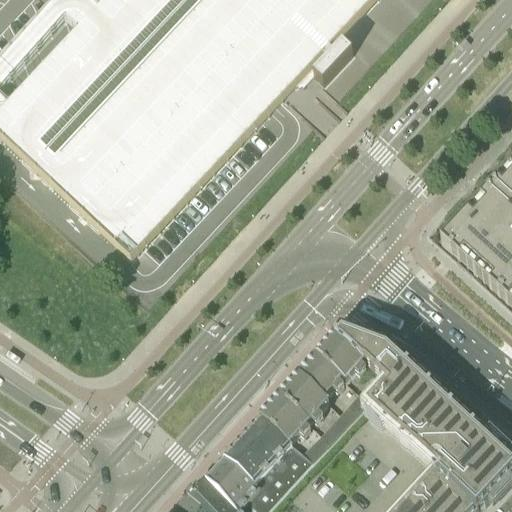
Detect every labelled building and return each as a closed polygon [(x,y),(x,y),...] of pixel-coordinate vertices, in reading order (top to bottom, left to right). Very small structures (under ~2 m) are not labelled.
[(84,0),(62,0),(0,67),(0,142),(16,158),(62,201),(113,249),(132,266),(277,112),(283,105),(297,90),(299,91),(304,86),(303,84),(305,82),(306,81),(310,77),(314,81),(324,90),(353,59),(343,50),(339,46),(340,44),(381,0),(111,0),(99,14),(91,6),(87,2),(84,0)] [(511,170),(442,248),(511,311),(511,170)] [(365,369),(380,382),(389,390),(370,409),(370,410),(441,476),(408,511),(484,511),(511,482),(511,464),(390,352),(342,334),(336,341),(365,369)] [(317,362),(347,388),(347,389),(365,369),(336,341),(317,362)] [(299,382),(328,409),(347,388),(317,362),(299,382)] [(280,403),(310,429),(328,409),(299,382),(280,403)] [(389,390),(380,382),(362,401),(370,409),(389,390)] [(359,399),(340,420),(351,429),(363,415),(370,410),(370,409),(362,401),(359,399)] [(291,450),(310,429),(280,403),(262,423),(291,450)] [(340,420),(321,440),(333,450),(351,429),(340,420)] [(291,450),(262,423),(243,444),(295,491),(314,470),(303,460),(291,450)] [(321,440),(303,460),(314,470),(333,450),(321,440)] [(275,511),(295,491),(243,444),(225,464),(226,465),(212,481),(207,486),(231,511),(275,511)] [(231,511),(207,486),(206,485),(180,511),(231,511)]
